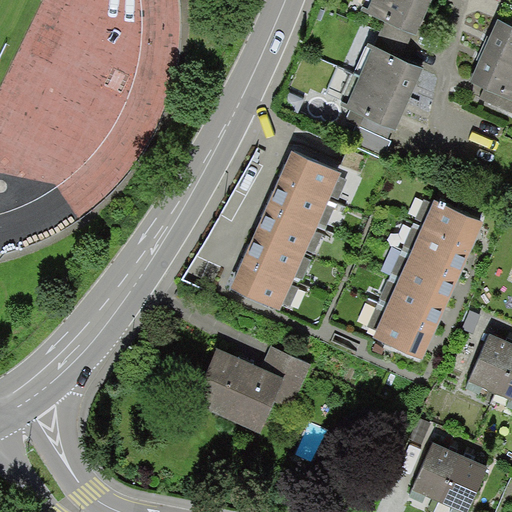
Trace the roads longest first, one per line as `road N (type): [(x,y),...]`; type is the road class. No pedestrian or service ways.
road 1 (secondary): [(11,403),(68,360),(131,282),(215,146),(284,0)]
road 2 (tertiary): [(11,403),(44,462),(86,511)]
